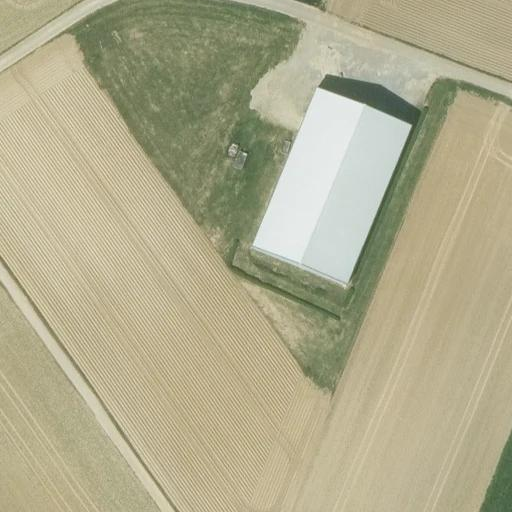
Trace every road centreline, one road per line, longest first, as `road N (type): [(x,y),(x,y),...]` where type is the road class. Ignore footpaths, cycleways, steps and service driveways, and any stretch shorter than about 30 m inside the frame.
road 1 (track): [(0,277),(171,511)]
road 2 (track): [(511,95),(279,1)]
